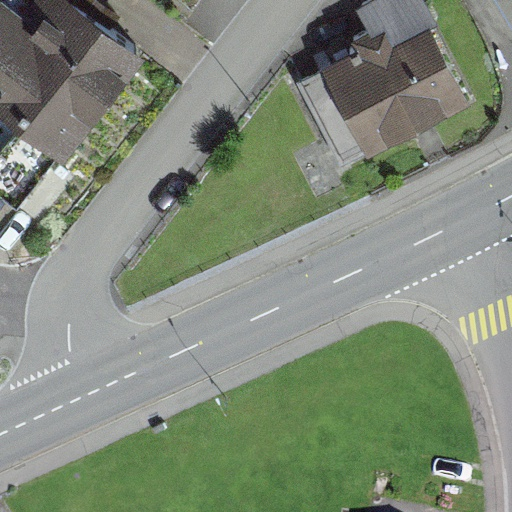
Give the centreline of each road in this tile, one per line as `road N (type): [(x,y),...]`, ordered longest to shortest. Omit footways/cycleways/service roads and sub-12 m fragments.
road 1 (residential): [(289,0),(96,246),(71,294),(71,353),(87,396)]
road 2 (secondary): [(511,198),(87,396)]
